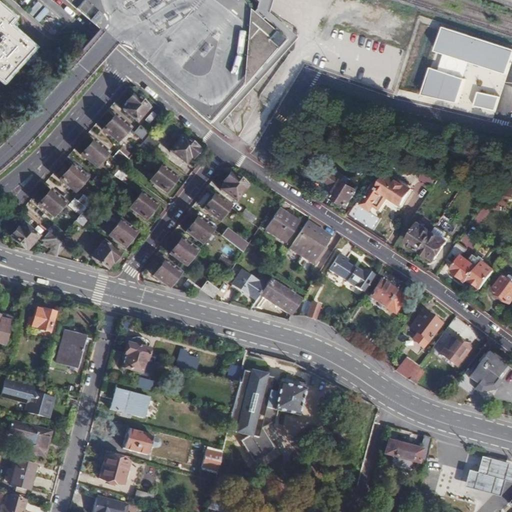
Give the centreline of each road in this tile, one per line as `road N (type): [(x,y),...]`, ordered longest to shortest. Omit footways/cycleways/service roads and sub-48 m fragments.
road 1 (primary): [(117,291),(309,346),(418,411),(511,439)]
road 2 (unclassified): [(225,147),(511,346)]
road 3 (residential): [(107,328),(58,511)]
road 4 (residential): [(117,291),(225,147)]
road 5 (unclassified): [(127,68),(225,147)]
